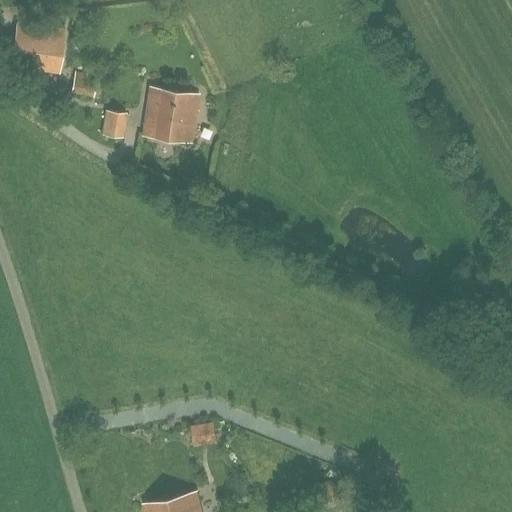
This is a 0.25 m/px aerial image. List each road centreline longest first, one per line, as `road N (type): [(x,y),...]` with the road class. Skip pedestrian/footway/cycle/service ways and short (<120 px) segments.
road 1 (residential): [(74,511),(0,275)]
road 2 (unclassified): [(120,161),(0,100)]
